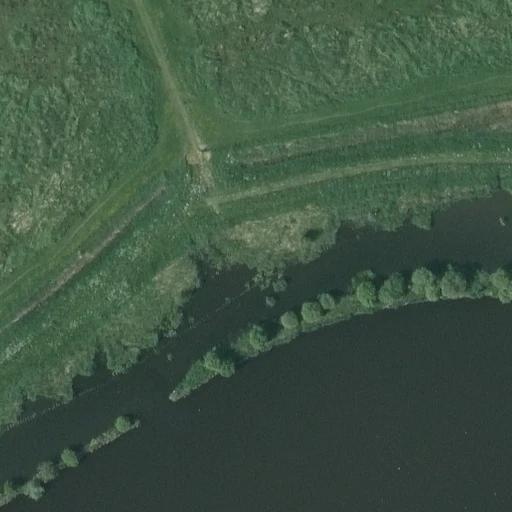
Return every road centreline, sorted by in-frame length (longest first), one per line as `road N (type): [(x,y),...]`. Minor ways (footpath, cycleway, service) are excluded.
road 1 (track): [(142,0),(216,196),(416,159),(511,157)]
road 2 (track): [(216,196),(171,222),(0,367)]
